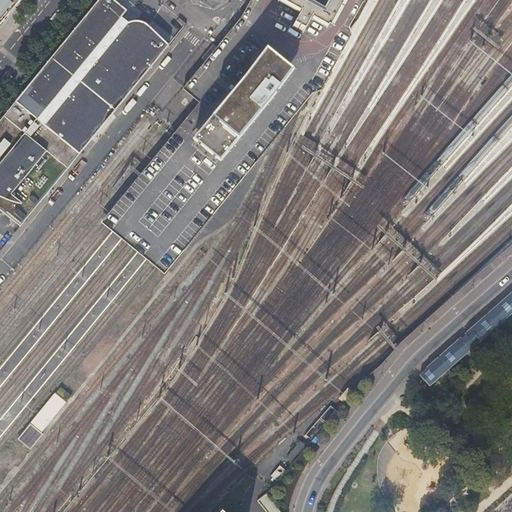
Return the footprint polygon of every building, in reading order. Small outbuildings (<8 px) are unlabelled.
[(0,0),(0,26),(21,1),(20,0),(0,0)] [(113,0),(98,0),(0,120),(0,210),(20,227),(169,45),(147,23),(141,21),(139,20),(134,20),(130,21),(126,24),(120,19),(127,11),(113,0)] [(286,0),(307,12),(296,27),(306,32),(317,18),(331,25),(344,0),(286,0)] [(216,114),(196,140),(217,157),(237,131),(291,62),(270,45),(216,114)] [(511,291),(464,334),(476,346),(511,314),(511,291)] [(420,376),(431,388),(471,351),(460,338),(433,362),(427,368),(428,369),(420,376)] [(336,409),(338,411),(365,379),(367,377),(365,375),(352,391),(349,388),(340,399),(343,401),(336,409)] [(71,397),(61,389),(57,393),(67,402),(71,397)] [(56,394),(19,439),(31,449),(43,435),(41,433),(67,402),(56,394)] [(319,417),(325,423),(336,410),(329,405),(319,417)] [(304,434),(311,440),(325,423),(318,418),(304,434)] [(286,458),(291,462),(305,446),(300,442),(286,458)] [(271,476),(277,481),(285,471),(280,466),(271,476)] [(266,511),(279,511),(264,494),(256,500),(266,511)]
